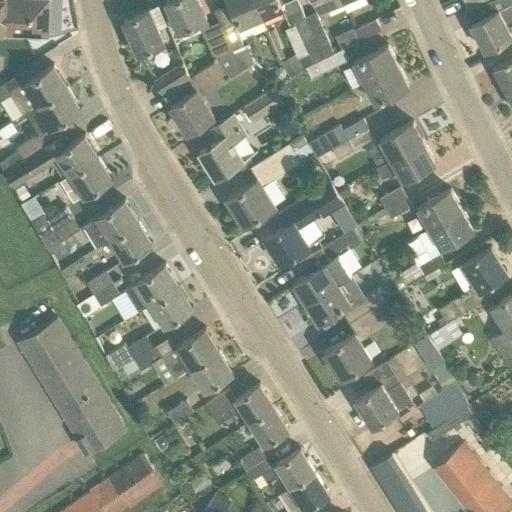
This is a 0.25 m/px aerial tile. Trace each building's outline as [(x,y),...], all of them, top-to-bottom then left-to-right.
[(0,0),(0,32),(48,34),(49,0),(0,0)] [(225,25),(222,18),(210,23),(199,0),(166,0),(180,29),(199,21),(216,60),(235,48),(225,25)] [(231,0),(232,2),(243,25),(239,27),(236,20),(225,25),(235,48),(251,63),(257,60),(247,35),(268,27),(264,16),(256,0),(231,0)] [(295,20),(297,23),(309,52),(313,61),(324,56),(306,14),(299,0),(287,0),(282,2),(281,0),(256,0),(264,16),(283,7),(289,22),(295,20)] [(317,0),(322,9),(341,0),(317,0)] [(491,0),(464,0),(467,7),(468,9),(491,0)] [(511,18),(511,0),(491,0),(468,9),(467,7),(464,8),(465,9),(472,22),(472,23),(486,49),(511,34),(511,31),(506,21),(511,18)] [(158,25),(168,21),(160,3),(125,19),(139,52),(165,41),(158,25)] [(324,56),(335,51),(316,10),(306,14),(324,56)] [(382,28),(377,17),(355,28),(360,38),(382,28)] [(400,63),(389,42),(355,59),(366,81),(400,63)] [(335,51),(324,56),(313,61),(306,65),(311,76),(349,57),(344,46),(335,51)] [(216,61),(191,76),(190,77),(197,88),(172,104),(189,131),(216,114),(203,93),(232,75),(251,63),(235,48),(216,60),(216,61)] [(297,52),(283,59),(290,74),(304,67),(297,52)] [(511,55),(494,65),(506,87),(511,84),(511,55)] [(189,76),(190,77),(191,76),(185,59),(155,78),(164,92),(189,76)] [(27,82),(11,92),(24,111),(26,110),(27,111),(39,103),(68,85),(55,63),(26,81),(27,82)] [(400,63),(366,81),(376,101),(410,84),(400,63)] [(287,75),(288,70),(286,66),(281,64),(277,67),(276,71),(278,75),(282,77),(287,75)] [(0,84),(0,99),(11,92),(4,81),(0,84)] [(68,85),(39,103),(53,125),(82,107),(68,85)] [(283,102),(273,86),(244,106),(253,122),(283,102)] [(245,134),(246,134),(234,114),(213,127),(219,138),(200,150),(216,176),(256,151),(245,134)] [(317,155),(333,146),(369,125),(364,115),(343,127),(340,122),(308,139),(314,150),(317,155)] [(425,139),(414,119),(381,138),(392,157),(392,158),(425,139)] [(339,156),(375,135),(369,125),(333,146),(339,156)] [(38,135),(37,132),(18,145),(20,148),(1,160),(5,168),(7,170),(44,145),(38,135)] [(44,145),(50,155),(53,161),(53,162),(63,177),(71,173),(100,154),(86,132),(72,141),(66,132),(44,145)] [(290,141),(301,158),(311,152),(314,150),(308,139),(304,132),(290,141)] [(392,158),(392,157),(377,165),(382,176),(388,172),(390,175),(399,170),(403,178),(437,160),(425,139),(392,158)] [(290,141),(254,163),(266,183),(302,160),(301,158),(290,141)] [(44,145),(7,170),(15,184),(35,172),(32,167),(50,155),(44,145)] [(114,177),(100,154),(71,173),(63,177),(61,179),(74,200),(84,193),(85,194),(114,177)] [(246,223),(276,204),(275,202),(264,185),(258,176),(229,195),(246,223)] [(275,178),(264,185),(275,202),(286,196),(275,178)] [(344,198),(331,178),(283,209),(290,221),(266,236),(282,261),(311,244),(310,243),(324,234),(314,218),(344,198)] [(22,198),(30,193),(24,183),(16,188),(22,198)] [(401,183),(380,195),(386,205),(407,193),(401,183)] [(463,207),(452,187),(420,206),(431,226),(463,207)] [(43,237),(74,217),(66,203),(48,215),(35,193),(22,201),(37,226),(43,237)] [(407,193),(386,205),(392,216),(413,203),(407,193)] [(126,197),(98,215),(84,224),(97,245),(112,236),(113,237),(140,220),(126,197)] [(463,207),(431,226),(443,246),(475,227),(463,207)] [(339,221),(346,231),(357,224),(352,213),(339,221)] [(80,226),(74,217),(43,237),(51,251),(65,243),(62,238),(80,226)] [(154,241),(140,220),(113,237),(126,259),(154,241)] [(346,231),(321,245),(330,258),(331,258),(329,255),(349,243),(351,246),(366,237),(357,224),(346,231)] [(509,271),(492,244),(463,262),(475,281),(468,285),(470,287),(456,296),(440,306),(449,320),(491,294),(485,285),(509,271)] [(440,251),(431,256),(418,263),(425,273),(446,260),(440,251)] [(352,272),(341,253),(327,261),(295,281),(307,301),(352,272)] [(180,284),(166,261),(138,279),(125,287),(139,309),(151,301),(152,302),(180,284)] [(95,292),(114,280),(106,268),(87,280),(95,292)] [(352,272),(307,301),(319,321),(342,307),(350,320),(351,320),(384,299),(383,298),(377,287),(365,294),(352,272)] [(95,292),(101,302),(121,291),(114,280),(95,292)] [(194,306),(180,284),(152,302),(166,323),(194,306)] [(511,292),(492,305),(506,327),(493,336),(511,364),(511,292)] [(384,299),(351,320),(357,330),(325,350),(342,377),(373,357),(362,338),(397,316),(386,298),(384,299)] [(58,315),(20,339),(79,435),(78,435),(87,450),(88,450),(88,451),(127,427),(58,315)] [(207,326),(163,354),(176,375),(191,366),(192,366),(221,348),(207,326)] [(129,344),(126,339),(106,352),(114,369),(135,356),(135,357),(155,345),(147,332),(129,344)] [(446,334),(439,332),(437,339),(444,341),(446,334)] [(427,334),(415,341),(432,368),(444,360),(427,334)] [(155,345),(135,357),(142,368),(162,356),(155,345)] [(192,366),(206,388),(234,370),(221,348),(192,366)] [(405,386),(412,381),(396,354),(388,359),(365,373),(373,387),(356,398),(373,424),(399,408),(399,407),(413,398),(405,386)] [(485,373),(472,370),(468,381),(482,385),(485,373)] [(470,402),(457,380),(422,401),(435,423),(470,402)] [(243,407),(251,420),(275,404),(261,381),(232,399),(226,388),(206,401),(219,422),(243,407)] [(187,397),(168,408),(169,410),(175,420),(194,408),(187,397)] [(251,420),(264,441),(265,443),(290,427),(275,404),(251,420)] [(168,439),(164,433),(155,438),(161,448),(166,445),(168,439)] [(511,500),(463,441),(434,464),(473,511),(511,511),(510,509),(511,507),(511,500)] [(240,456),(246,467),(267,455),(261,445),(260,443),(240,456)] [(291,485),(316,469),(302,446),(273,464),(267,455),(246,467),(252,477),(262,472),(268,481),(283,472),(291,485)] [(158,474),(143,451),(109,475),(125,497),(158,474)] [(431,511),(392,451),(372,464),(402,511),(431,511)] [(302,511),(302,510),(330,492),(316,469),(291,485),(281,491),(294,511),(302,511)] [(90,488),(91,490),(106,511),(113,511),(128,503),(125,497),(109,475),(90,488)] [(106,511),(91,490),(58,511),(106,511)] [(221,511),(230,498),(217,490),(203,509),(207,511),(221,511)]
